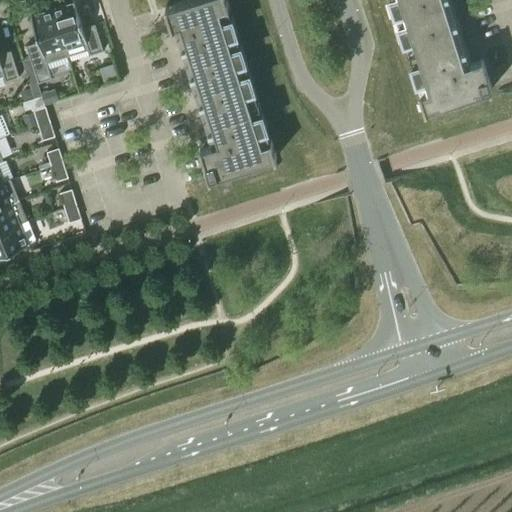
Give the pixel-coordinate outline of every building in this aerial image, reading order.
[(73,0),(72,0),(73,2),(52,8),(64,47),(65,46),(85,40),(89,54),(104,50),(95,23),(82,27),(73,0)] [(174,5),(167,7),(166,5),(165,5),(171,27),(173,26),(211,144),(201,147),(201,146),(199,146),(209,178),(211,177),(210,175),(226,170),(227,171),(274,156),(274,157),(276,157),(274,150),(226,0),(185,0),(174,4),(174,5)] [(389,0),(425,110),(426,109),(426,108),(473,93),(473,92),(489,87),(490,89),(491,89),(481,57),(480,57),(480,59),(471,62),(451,0),(389,0)] [(52,8),(50,9),(32,15),(31,13),(30,14),(38,41),(26,45),(37,82),(51,77),(46,62),(68,55),(65,46),(64,47),(52,8)] [(0,76),(3,75),(5,80),(19,76),(10,49),(0,52),(0,76)] [(31,88),(23,91),(26,100),(34,97),(31,88)] [(41,93),(41,95),(42,95),(44,103),(58,99),(55,89),(41,93)] [(50,120),(47,111),(35,115),(38,124),(50,120)] [(50,120),(38,124),(41,134),(53,130),(50,120)] [(63,162),(60,152),(48,156),(51,166),(63,162)] [(63,162),(51,166),(54,175),(66,171),(63,162)] [(10,178),(2,181),(2,182),(0,183),(0,206),(19,199),(10,178)] [(73,193),(61,197),(64,207),(76,203),(73,193)] [(19,199),(0,206),(0,229),(19,222),(19,223),(27,220),(19,199)] [(76,203),(64,207),(67,216),(79,212),(76,203)] [(19,222),(0,229),(0,254),(35,240),(27,220),(19,223),(19,222)]
